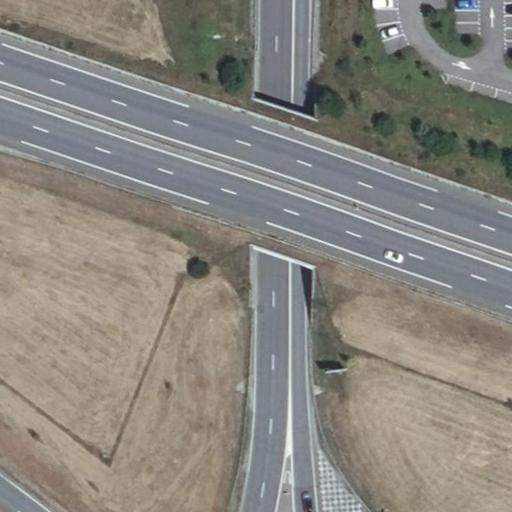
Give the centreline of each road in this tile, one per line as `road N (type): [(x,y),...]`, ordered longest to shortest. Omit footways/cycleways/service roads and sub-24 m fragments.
road 1 (motorway): [(0,115),(511,292)]
road 2 (motorway): [(511,239),(0,63)]
road 3 (primary): [(291,0),(288,453)]
